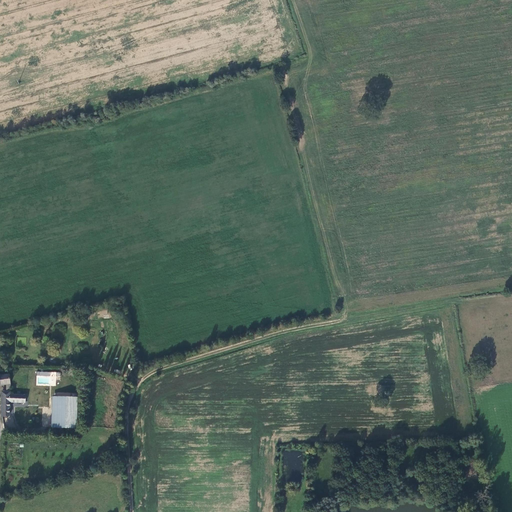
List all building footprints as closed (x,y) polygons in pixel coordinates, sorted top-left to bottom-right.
[(36,372),(36,384),(55,385),(55,373),(36,372)] [(0,376),(0,375),(0,385),(6,385),(11,384),(10,374),(3,375),(0,376)] [(2,393),(1,417),(10,416),(10,415),(10,402),(10,395),(11,384),(6,385),(6,392),(2,393)] [(26,396),(10,395),(10,402),(26,403),(26,396)] [(54,398),(53,427),(76,428),(77,399),(54,398)]
